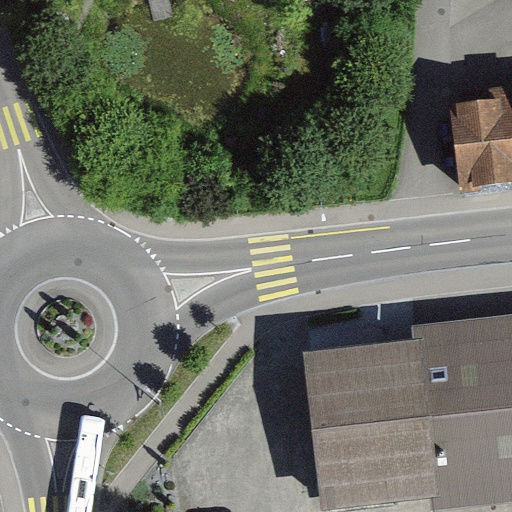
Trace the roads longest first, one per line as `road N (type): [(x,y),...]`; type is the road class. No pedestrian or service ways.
road 1 (tertiary): [(511,236),(274,266),(142,298)]
road 2 (unclassified): [(47,250),(0,98)]
road 3 (tertiary): [(65,405),(93,402),(129,377),(146,337),(142,298)]
